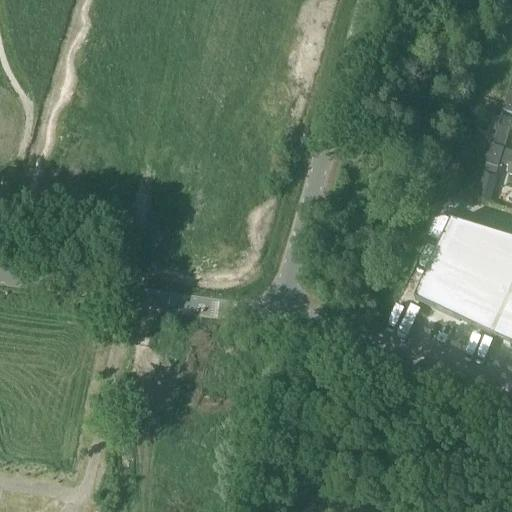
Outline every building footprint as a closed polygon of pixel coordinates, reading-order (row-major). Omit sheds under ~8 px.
[(511,114),(511,93),(509,93),(503,112),(511,114)] [(500,164),(505,150),(493,146),(487,166),(499,169),(500,164)] [(511,168),(511,152),(505,150),(500,164),(511,168)] [(485,173),(496,177),(499,169),(487,166),(485,173)] [(440,248),(415,302),(494,338),(511,298),(511,240),(452,222),(438,216),(426,242),(440,248)] [(511,298),(494,338),(511,346),(511,298)]
